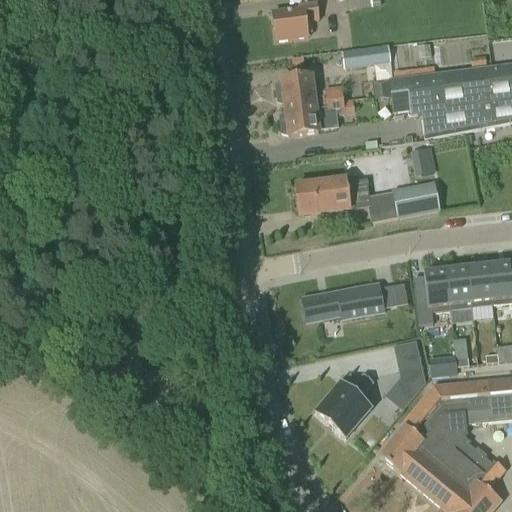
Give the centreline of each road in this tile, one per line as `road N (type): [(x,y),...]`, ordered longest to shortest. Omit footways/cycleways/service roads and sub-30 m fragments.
road 1 (tertiary): [(248,272),(213,0)]
road 2 (residential): [(248,272),(511,232)]
road 3 (tertiary): [(315,511),(271,405),(248,272)]
